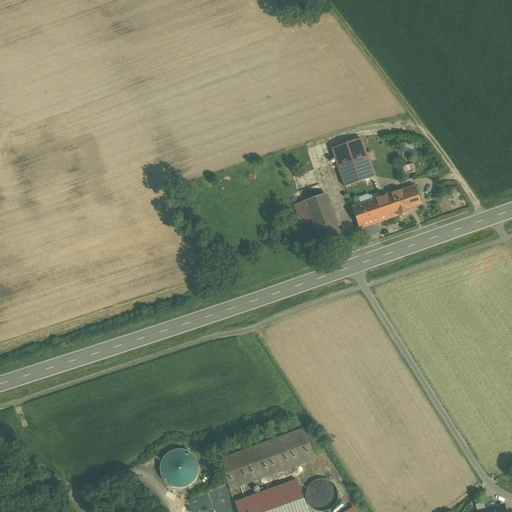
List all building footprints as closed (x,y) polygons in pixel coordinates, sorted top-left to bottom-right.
[(360,140),(331,150),(344,188),(363,181),(364,182),(372,179),(374,178),(360,140)] [(391,194),(379,199),(372,179),(364,182),(363,181),(344,188),(359,230),(399,217),(399,216),(391,195),(391,194)] [(391,195),(399,216),(407,213),(406,210),(420,205),(414,187),(391,195)] [(325,195),(304,202),(321,249),(336,244),(323,205),(328,204),(325,195)] [(304,430),(218,461),(229,491),(315,460),(304,430)] [(194,448),(162,457),(171,490),(204,481),(194,448)] [(318,481),(315,481),(312,483),(310,485),(309,486),(307,488),(306,490),(306,492),(305,493),(305,495),(305,497),(305,499),(306,501),(306,503),(308,505),(309,508),(311,509),(312,510),(314,511),(315,511),(316,511),(326,511),(327,511),(329,511),(331,510),(333,508),(334,507),(335,505),(336,504),(337,502),(337,500),(337,498),(338,496),(337,495),(337,493),(337,492),(336,491),(336,489),(335,488),(333,486),(332,485),(331,483),(329,482),(327,482),(326,481),(323,480),(321,480),(318,481)] [(307,511),(296,481),(255,496),(261,511),(307,511)] [(261,511),(255,496),(234,504),(237,511),(261,511)]
